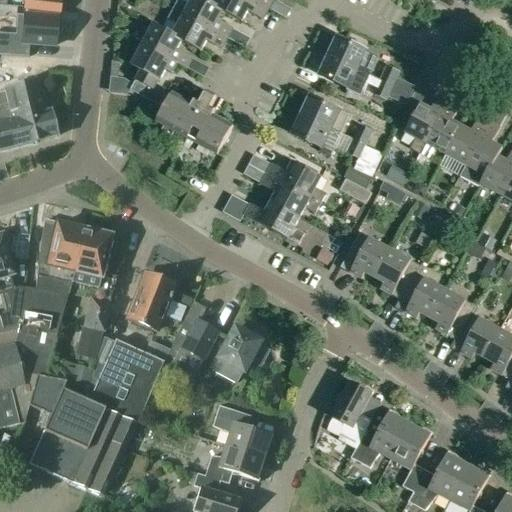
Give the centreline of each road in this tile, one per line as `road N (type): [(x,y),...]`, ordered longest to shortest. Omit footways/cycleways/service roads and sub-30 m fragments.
road 1 (residential): [(511,30),(501,20),(472,18),(415,41),(338,7),(285,28),(244,103),(250,126),(194,240)]
road 2 (residential): [(511,444),(345,329)]
road 3 (residential): [(274,511),(312,385),(345,329)]
road 4 (residential): [(345,329),(194,240)]
road 5 (residential): [(85,162),(82,122),(98,0)]
road 6 (residential): [(194,240),(85,162)]
